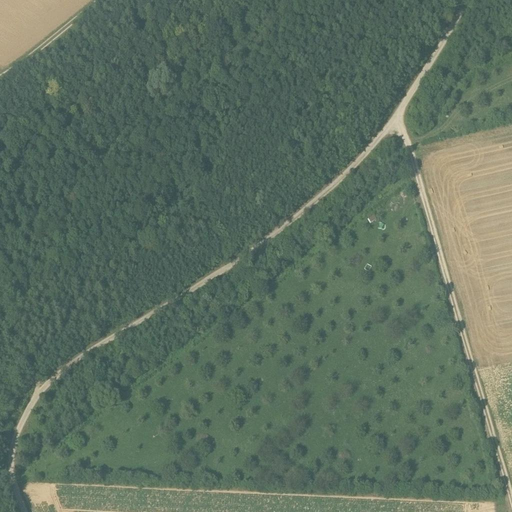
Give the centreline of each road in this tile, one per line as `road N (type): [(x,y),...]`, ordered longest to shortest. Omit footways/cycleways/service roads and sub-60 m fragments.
road 1 (track): [(468,0),(395,120),(337,186),(44,390)]
road 2 (track): [(511,504),(395,120)]
road 3 (track): [(23,511),(11,462),(44,390)]
road 4 (track): [(102,0),(0,80)]
